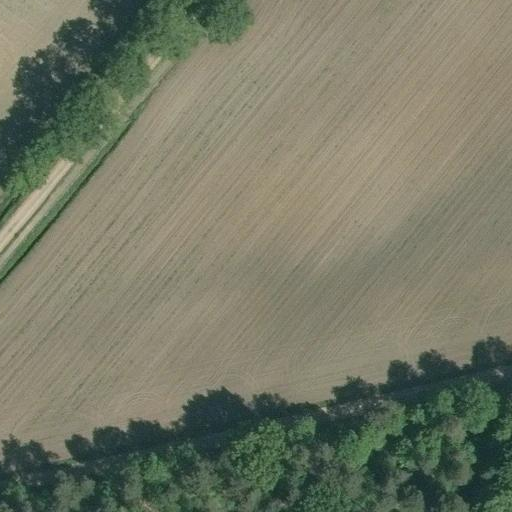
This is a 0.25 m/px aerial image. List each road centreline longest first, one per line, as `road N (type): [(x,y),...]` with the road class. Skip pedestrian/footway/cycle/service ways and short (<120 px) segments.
road 1 (track): [(0,480),(511,368)]
road 2 (track): [(0,243),(200,0)]
